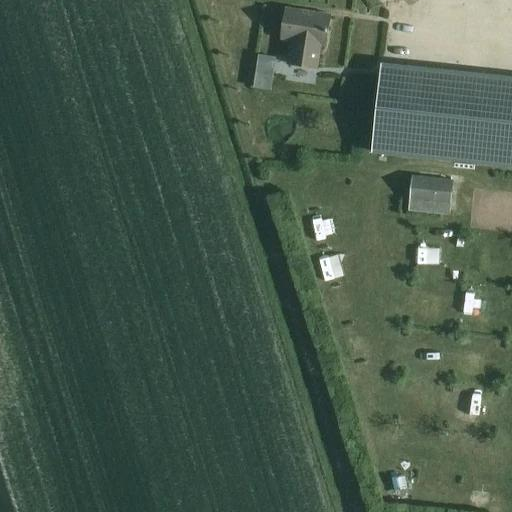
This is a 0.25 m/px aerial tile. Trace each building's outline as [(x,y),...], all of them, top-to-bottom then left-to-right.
[(282,41),(292,42),(288,65),(319,70),(322,47),(326,47),(331,16),(287,9),(282,41)] [(511,78),(385,65),(375,154),(511,168),(511,78)] [(411,178),(409,201),(450,205),(452,182),(411,178)] [(484,186),(483,196),(499,198),(500,187),(484,186)] [(470,262),(480,261),(479,237),(469,237),(470,262)] [(415,239),(414,258),(426,258),(427,239),(415,239)] [(431,318),(432,296),(413,296),(412,317),(431,318)] [(482,321),(483,305),(464,304),(463,320),(482,321)] [(419,355),(420,331),(408,331),(406,355),(419,355)] [(474,390),(454,389),(453,410),(473,411),(474,390)] [(390,470),(401,456),(389,448),(379,461),(390,470)] [(468,464),(468,477),(489,477),(489,464),(468,464)] [(511,511),(511,501),(501,502),(501,511),(511,511)]
